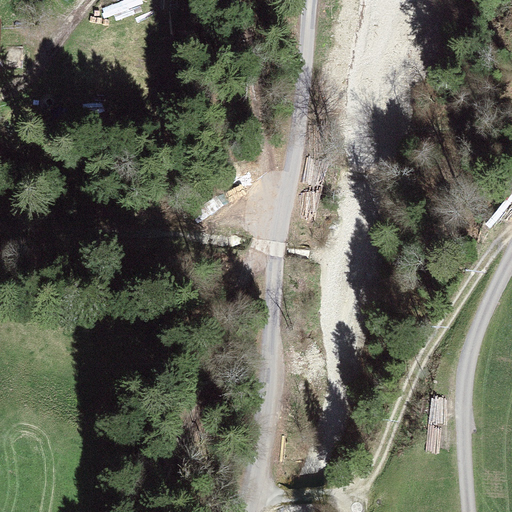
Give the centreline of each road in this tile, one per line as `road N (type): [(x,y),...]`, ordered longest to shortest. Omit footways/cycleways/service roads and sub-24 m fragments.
road 1 (track): [(235,0),(248,24),(282,208),(184,408),(150,511)]
road 2 (unclassified): [(310,0),(248,511)]
road 3 (track): [(344,501),(380,455),(427,351),(497,246),(511,236)]
road 4 (track): [(469,511),(465,373),(511,255)]
road 5 (track): [(0,92),(33,72),(90,0)]
